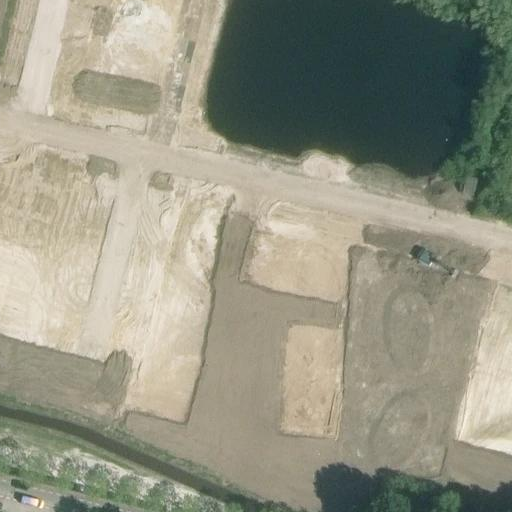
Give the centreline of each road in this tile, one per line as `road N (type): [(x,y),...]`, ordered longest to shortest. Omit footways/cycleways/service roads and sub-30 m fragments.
road 1 (residential): [(134,150),(511,241)]
road 2 (residential): [(134,150),(92,361)]
road 3 (residential): [(23,124),(54,0)]
road 4 (tertiary): [(118,487),(0,446)]
